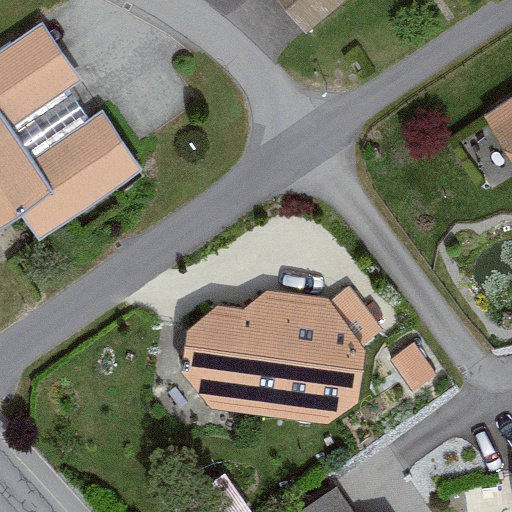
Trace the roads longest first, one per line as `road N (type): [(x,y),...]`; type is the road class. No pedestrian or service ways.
road 1 (residential): [(314,145),(0,354)]
road 2 (residential): [(511,14),(314,145)]
road 3 (residential): [(174,0),(202,14),(264,72),(314,145)]
